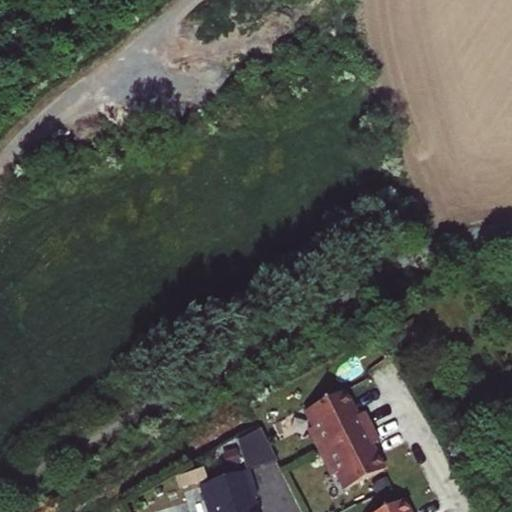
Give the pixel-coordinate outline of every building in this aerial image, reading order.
[(377,316),(384,330),(395,323),(398,326),(413,317),(403,301),(377,316)] [(322,452),(374,426),(366,412),(359,415),(347,391),(307,411),(315,427),(311,429),(322,452)] [(381,441),(374,426),(322,452),(334,475),(338,473),(347,489),(386,469),(374,444),(381,441)] [(240,436),(251,469),(278,459),(267,427),(240,436)] [(210,511),(258,511),(255,500),(258,498),(250,472),(202,487),(210,511)] [(408,511),(403,501),(380,511),(408,511)]
